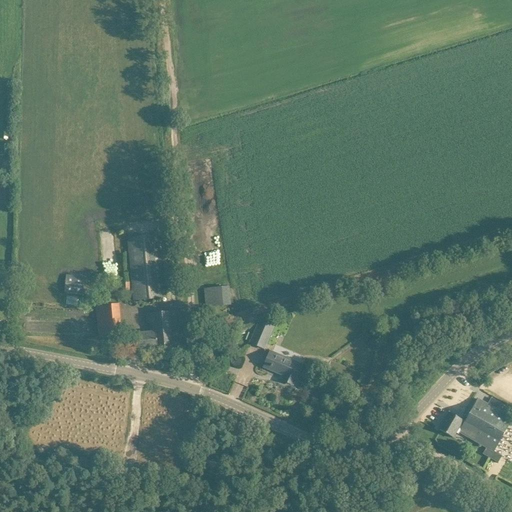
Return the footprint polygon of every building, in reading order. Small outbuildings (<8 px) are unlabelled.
[(133,301),(156,299),(166,298),(160,235),(128,238),(133,301)] [(64,294),(82,296),(84,277),(66,275),(64,294)] [(114,292),(118,292),(130,292),(130,282),(115,282),(114,292)] [(231,306),(229,287),(204,289),(206,308),(231,306)] [(99,339),(112,338),(121,337),(117,295),(100,297),(101,307),(96,307),(99,339)] [(130,334),(131,341),(132,351),(140,350),(140,351),(181,347),(178,311),(146,314),(147,323),(155,322),(156,331),(130,334)] [(264,349),(268,340),(273,327),(260,321),(250,343),(264,349)] [(295,381),(299,372),(302,365),(270,352),(266,361),(272,363),(269,370),(280,374),(281,373),(285,375),(282,381),(293,385),(295,381)] [(490,458),(493,452),(511,420),(511,419),(504,414),(508,408),(496,401),(492,407),(478,399),(465,422),(449,412),(439,430),(453,438),(456,433),(458,434),(459,432),(483,446),(480,452),(490,458)]
